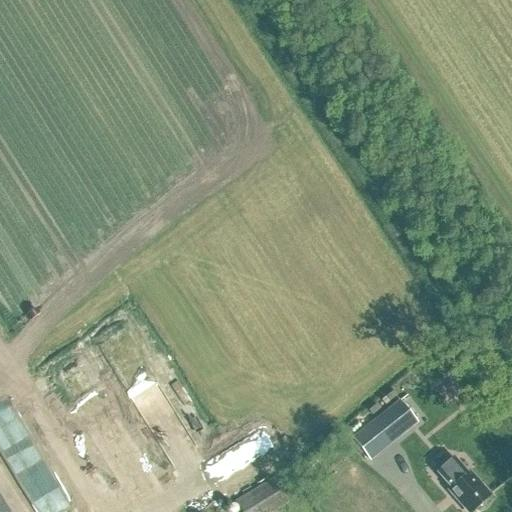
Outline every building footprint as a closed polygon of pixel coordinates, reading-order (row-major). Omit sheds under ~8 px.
[(197,379),(202,388),(222,380),(217,370),(197,379)] [(95,388),(114,415),(126,407),(107,380),(95,388)] [(352,441),(371,463),(417,426),(399,403),(352,441)] [(150,405),(136,421),(146,430),(160,413),(150,405)] [(270,442),(261,448),(275,467),(283,461),(270,442)] [(486,501),(490,498),(468,474),(467,475),(453,459),(436,474),(450,490),(448,491),(450,493),(450,496),(453,500),(457,501),(466,511),(473,511),(478,507),(482,507),(486,503),(486,501)] [(410,508),(422,498),(403,476),(391,486),(410,508)] [(240,511),(273,511),(287,503),(273,481),(235,504),(240,511)] [(0,511),(8,511),(0,498),(0,511)]
